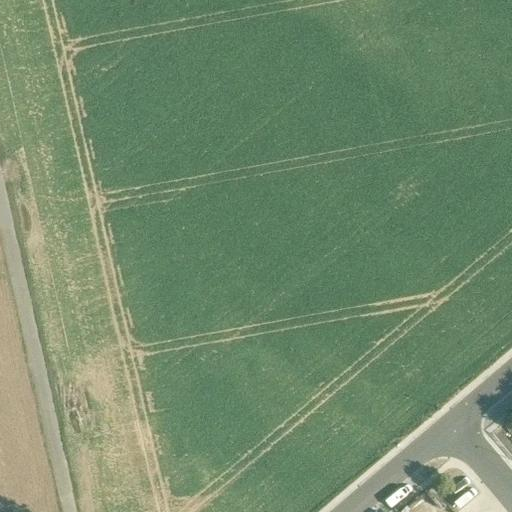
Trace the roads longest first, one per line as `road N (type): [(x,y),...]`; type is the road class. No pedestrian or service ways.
road 1 (unclassified): [(68,511),(0,200)]
road 2 (unclassified): [(357,511),(511,375)]
